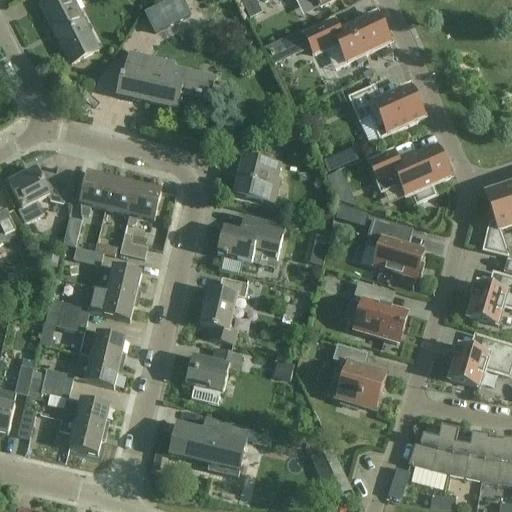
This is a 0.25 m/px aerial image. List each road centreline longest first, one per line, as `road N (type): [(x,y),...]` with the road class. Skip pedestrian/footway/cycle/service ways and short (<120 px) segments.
road 1 (residential): [(122,498),(196,178),(184,165),(49,126)]
road 2 (residential): [(467,188),(411,404)]
road 3 (residential): [(384,0),(467,188)]
road 4 (residential): [(122,498),(0,470)]
